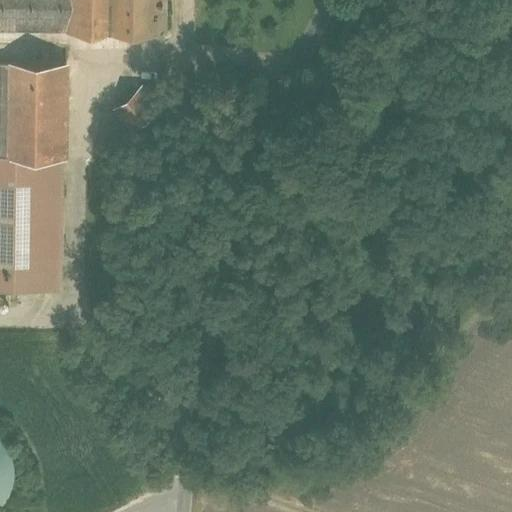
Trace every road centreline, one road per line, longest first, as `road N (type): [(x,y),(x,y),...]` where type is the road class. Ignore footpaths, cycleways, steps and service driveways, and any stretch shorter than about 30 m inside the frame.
road 1 (unclassified): [(183,501),(196,383),(236,238),(297,71),(336,0)]
road 2 (track): [(317,511),(225,480),(185,482)]
road 3 (track): [(117,68),(80,46),(0,37)]
